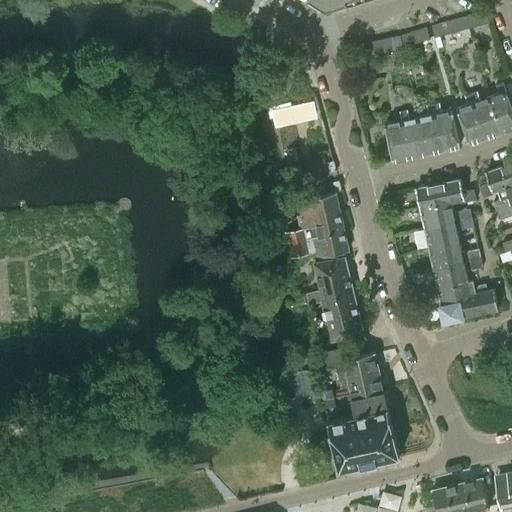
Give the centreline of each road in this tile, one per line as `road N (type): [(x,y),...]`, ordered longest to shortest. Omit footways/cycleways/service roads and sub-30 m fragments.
road 1 (unclassified): [(240,511),(465,456)]
road 2 (residential): [(421,360),(384,278),(356,176)]
road 3 (residential): [(511,139),(356,176)]
road 4 (residential): [(356,176),(313,36)]
